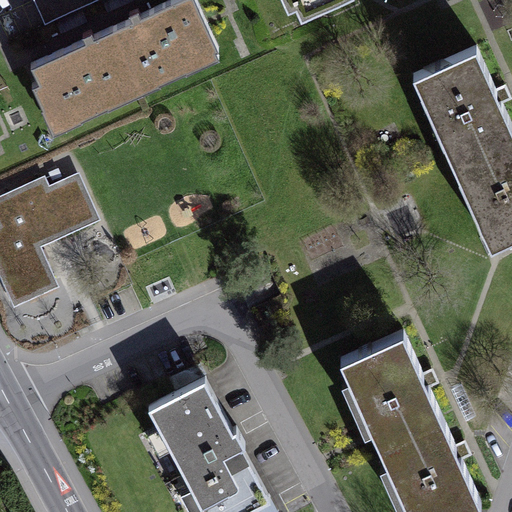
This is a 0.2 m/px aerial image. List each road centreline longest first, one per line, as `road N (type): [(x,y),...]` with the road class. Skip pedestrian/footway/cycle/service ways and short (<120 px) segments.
road 1 (residential): [(7,400),(199,315),(229,322),(334,511)]
road 2 (tertiary): [(67,511),(7,400)]
